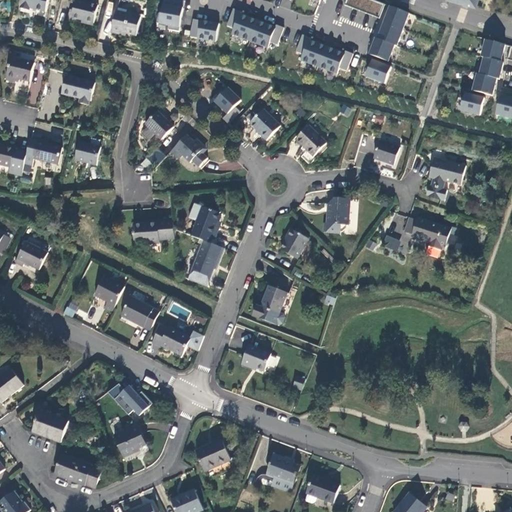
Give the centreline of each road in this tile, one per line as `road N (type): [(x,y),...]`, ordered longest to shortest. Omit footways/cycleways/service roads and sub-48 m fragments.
road 1 (residential): [(193,393),(161,468),(114,494),(63,493),(33,460)]
road 2 (residential): [(193,393),(0,297)]
road 3 (residential): [(265,204),(193,393)]
road 4 (residential): [(382,465),(193,393)]
road 5 (residential): [(263,167),(147,68)]
road 6 (residential): [(147,68),(0,32)]
road 7 (residential): [(511,477),(382,465)]
road 8 (residential): [(147,68),(124,163),(136,191)]
